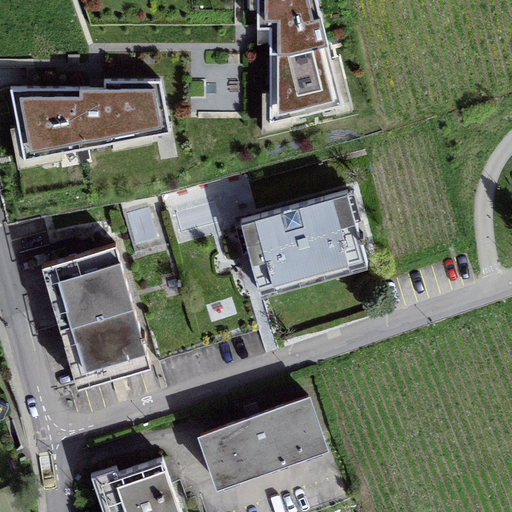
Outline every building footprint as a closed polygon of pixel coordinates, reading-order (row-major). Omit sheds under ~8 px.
[(317,0),(257,0),(257,25),(270,25),(270,108),(288,108),(290,116),(335,105),(331,88),(338,86),(317,0)] [(104,86),(10,86),(21,144),(38,144),(38,155),(170,130),(160,78),(104,78),(104,86)] [(347,190),(241,219),(261,291),(367,262),(347,190)] [(67,321),(133,302),(115,242),(49,261),(67,321)] [(158,359),(259,327),(250,298),(149,330),(158,359)] [(133,302),(67,321),(84,381),(150,362),(133,302)] [(326,444),(309,394),(200,432),(217,481),(326,444)] [(181,511),(162,456),(100,477),(112,511),(181,511)]
